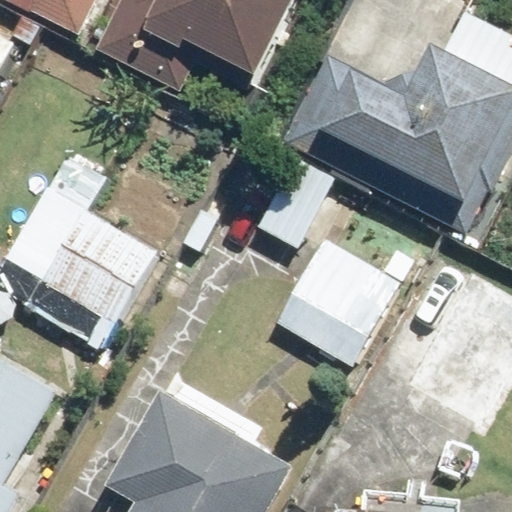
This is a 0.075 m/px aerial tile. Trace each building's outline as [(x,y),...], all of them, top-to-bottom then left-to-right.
[(0,0),(0,9),(82,45),(101,0),(0,0)] [(127,0),(98,57),(236,128),(302,0),(127,0)] [(511,103),(351,26),(288,154),(463,239),(511,138),(511,103)] [(0,37),(0,84),(20,50),(0,37)] [(299,263),(337,191),(289,165),(251,237),(299,263)] [(93,226),(52,293),(118,334),(159,267),(93,226)] [(323,247),(283,324),(357,362),(397,285),(323,247)] [(474,436),(511,370),(511,298),(458,267),(389,386),(474,436)] [(0,511),(10,511),(59,402),(0,376),(0,511)] [(125,511),(261,511),(279,475),(133,405),(97,481),(133,498),(125,511)]
